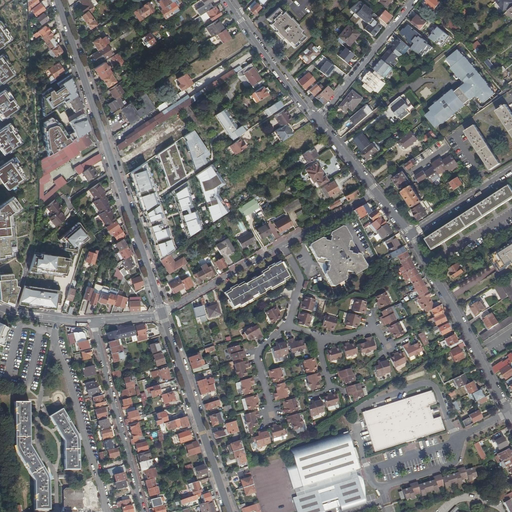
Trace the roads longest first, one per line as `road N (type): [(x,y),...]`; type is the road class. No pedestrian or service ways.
road 1 (primary): [(162,313),(72,42)]
road 2 (primary): [(228,511),(162,313)]
road 3 (residential): [(56,319),(55,349),(105,511)]
road 4 (residential): [(93,321),(143,511)]
road 5 (residential): [(317,118),(414,0)]
road 6 (residential): [(282,244),(162,313)]
road 7 (residential): [(238,12),(317,118)]
road 8 (residential): [(511,169),(410,235)]
